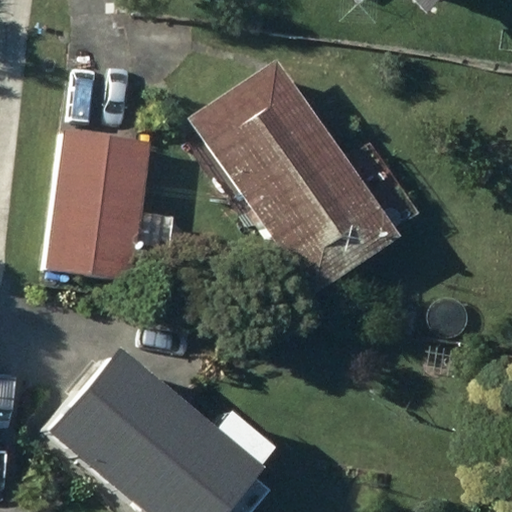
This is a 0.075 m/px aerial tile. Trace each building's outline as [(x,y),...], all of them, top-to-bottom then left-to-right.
[(430,0),(451,21),(472,0),(430,0)] [(274,68),(185,127),(305,305),(394,246),(274,68)] [(139,220),(149,148),(63,136),(43,272),(128,284),(131,260),(166,265),(171,225),(139,220)] [(171,242),(169,261),(194,263),(195,244),(171,242)] [(0,392),(0,398),(138,511),(142,511),(226,410),(180,373),(164,392),(66,312),(0,392)]
